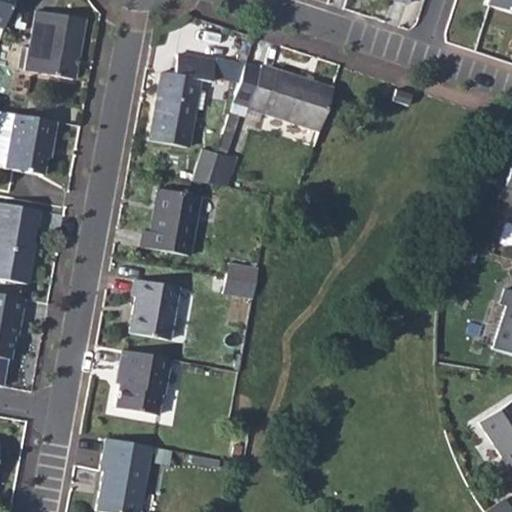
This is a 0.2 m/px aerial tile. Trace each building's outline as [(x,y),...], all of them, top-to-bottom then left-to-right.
[(0,0),(0,24),(8,0),(0,0)] [(511,0),(491,0),(488,9),(511,16),(511,0)] [(35,10),(29,41),(37,42),(31,73),(71,80),(82,19),(35,10)] [(29,41),(23,71),(31,73),(37,42),(29,41)] [(161,72),(148,141),(185,147),(197,80),(208,81),(211,61),(176,55),(172,74),(161,72)] [(258,70),(244,65),(231,103),(246,107),(258,70)] [(246,107),(316,131),(330,90),(260,65),(246,107)] [(395,91),(392,101),(407,107),(411,97),(395,91)] [(52,120),(9,112),(0,110),(0,168),(37,176),(43,143),(48,143),(52,120)] [(200,149),(190,179),(206,182),(214,153),(200,149)] [(214,153),(206,182),(222,185),(231,159),(214,153)] [(511,168),(501,202),(511,205),(511,168)] [(140,228),(137,245),(186,255),(197,194),(157,186),(148,229),(140,228)] [(35,209),(0,202),(0,284),(21,288),(26,257),(24,256),(28,231),(31,231),(35,209)] [(226,263),(223,277),(252,283),(255,269),(226,263)] [(223,277),(220,293),(249,298),(252,283),(223,277)] [(131,296),(123,332),(164,340),(174,287),(130,279),(126,295),(131,296)] [(18,298),(0,294),(0,361),(2,361),(8,329),(13,329),(18,298)] [(511,357),(511,295),(506,294),(500,310),(507,312),(494,351),(511,357)] [(166,358),(117,349),(113,368),(118,369),(110,408),(154,417),(158,395),(160,395),(166,358)] [(511,404),(478,425),(506,472),(497,477),(511,500),(511,404)] [(136,511),(148,446),(101,437),(94,469),(98,470),(91,509),(104,511),(136,511)]
